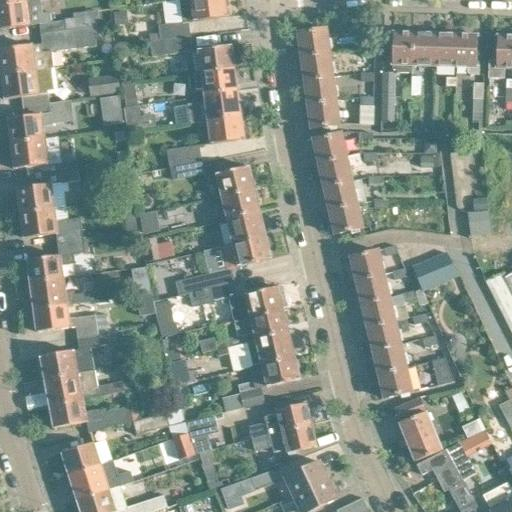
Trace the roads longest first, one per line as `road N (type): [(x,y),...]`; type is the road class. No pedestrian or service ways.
road 1 (residential): [(394,511),(338,377),(268,2)]
road 2 (residential): [(34,511),(0,363)]
